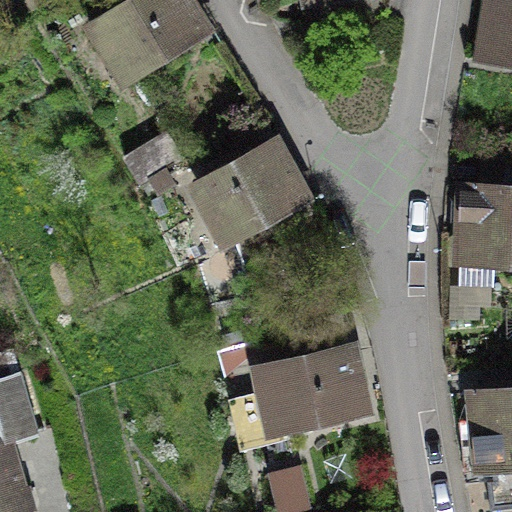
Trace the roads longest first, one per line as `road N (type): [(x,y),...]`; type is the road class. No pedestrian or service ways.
road 1 (residential): [(433,511),(388,247)]
road 2 (residential): [(388,247),(434,0)]
road 3 (residential): [(231,0),(315,140)]
road 4 (residential): [(315,140),(388,247)]
